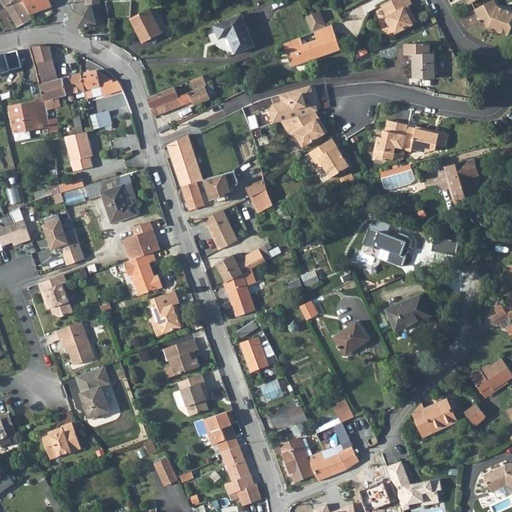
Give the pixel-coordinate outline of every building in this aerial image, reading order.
[(0,0),(17,28),(31,21),(29,16),(23,0),(0,0)] [(48,0),(23,0),(29,16),(51,7),(48,0)] [(99,0),(85,0),(85,7),(73,11),(78,29),(96,23),(91,6),(99,6),(99,0)] [(409,0),(391,0),(381,5),(387,17),(386,21),(388,26),(392,27),(395,33),(416,23),(411,13),(408,15),(404,8),(412,5),(409,0)] [(511,11),(497,7),(494,0),(475,10),(480,21),(483,19),(486,26),(489,25),(495,28),(497,31),(505,34),(508,33),(511,26),(510,23),(511,17),(511,11)] [(150,9),(131,18),(144,43),(163,33),(150,9)] [(314,31),(326,26),(318,10),(305,17),(312,32),(314,31)] [(241,14),(214,26),(219,39),(228,36),(235,53),(254,46),(241,14)] [(326,26),(314,31),(316,39),(334,33),(332,24),(326,26)] [(302,44),(300,37),(283,43),(291,67),(340,50),(334,33),(316,39),(302,44)] [(429,44),(405,45),(406,56),(413,56),(414,80),(435,79),(434,54),(429,54),(429,44)] [(49,46),(32,46),(36,58),(53,61),(49,46)] [(4,53),(0,54),(0,73),(10,70),(4,53)] [(53,61),(36,58),(43,85),(58,80),(53,61)] [(117,92),(113,81),(101,84),(97,71),(81,73),(85,91),(87,95),(99,92),(100,96),(117,92)] [(81,73),(64,78),(68,95),(85,91),(81,73)] [(178,97),(151,107),(154,117),(192,102),(194,106),(210,100),(205,86),(207,86),(203,76),(190,81),(194,91),(189,93),(182,95),(178,97)] [(43,85),(41,86),(45,100),(46,109),(59,107),(58,97),(68,95),(64,78),(58,80),(43,85)] [(271,111),(275,124),(281,122),(315,112),(320,110),(313,85),(282,95),(284,102),(282,105),(273,108),(271,111)] [(174,87),(149,98),(151,107),(178,97),(174,87)] [(46,109),(45,100),(11,106),(16,139),(31,136),(31,130),(49,126),(46,109)] [(108,110),(93,114),(96,129),(112,125),(108,110)] [(320,118),(315,112),(281,122),(289,134),(293,135),(295,134),(302,145),(306,146),(329,132),(324,124),(321,124),(320,124),(317,120),(320,118)] [(409,126),(409,124),(388,119),(386,130),(385,137),(383,137),(379,136),(375,155),(377,158),(384,160),(388,158),(394,159),(397,146),(404,148),(409,126)] [(404,148),(404,149),(412,150),(413,148),(426,151),(437,148),(438,144),(445,146),(447,145),(450,133),(440,130),(440,132),(431,130),(431,128),(417,125),(417,127),(409,126),(404,148)] [(170,127),(158,132),(160,138),(172,132),(170,127)] [(88,130),(78,133),(87,168),(94,166),(91,155),(95,154),(88,130)] [(78,133),(67,136),(75,171),(87,168),(78,133)] [(190,135),(177,141),(180,148),(193,144),(190,135)] [(350,166),(333,138),(310,153),(320,168),(324,165),(332,178),(350,166)] [(177,141),(170,145),(172,151),(180,148),(177,141)] [(180,148),(172,151),(174,158),(195,153),(193,144),(180,148)] [(195,153),(174,158),(183,187),(198,182),(204,180),(195,153)] [(476,158),(448,167),(457,199),(478,193),(473,176),(481,173),(476,158)] [(235,169),(205,180),(211,198),(216,196),(218,202),(231,198),(229,192),(234,190),(233,187),(237,185),(239,181),(235,169)] [(82,178),(60,183),(61,192),(77,188),(84,185),(82,178)] [(265,179),(247,188),(251,197),(268,190),(265,181),(265,179)] [(198,182),(183,187),(190,211),(205,206),(198,182)] [(123,185),(102,192),(112,223),(138,214),(135,203),(130,205),(123,185)] [(268,190),(251,197),(258,212),(274,205),(274,204),(268,190)] [(31,239),(20,208),(10,213),(14,222),(3,226),(0,224),(0,240),(2,246),(13,241),(14,245),(31,239)] [(224,210),(203,220),(207,228),(209,228),(221,251),(225,249),(225,248),(239,241),(224,210)] [(64,254),(68,264),(85,258),(74,228),(65,231),(58,214),(42,219),(53,248),(55,247),(57,252),(64,249),(66,254),(64,254)] [(130,259),(153,251),(160,249),(150,221),(132,227),(135,235),(138,242),(126,246),(130,259)] [(138,242),(135,235),(123,239),(126,246),(138,242)] [(219,267),(227,282),(252,269),(266,261),(259,249),(245,256),(236,254),(220,262),(219,267)] [(130,259),(124,261),(130,275),(132,274),(140,294),(163,287),(160,278),(156,279),(155,275),(150,262),(156,260),(153,251),(130,259)] [(227,282),(225,284),(228,291),(229,291),(238,316),(256,310),(248,287),(257,283),(252,269),(227,282)] [(67,282),(64,274),(51,278),(54,286),(42,290),(47,303),(50,302),(51,307),(54,314),(59,317),(73,312),(63,283),(67,282)] [(41,282),(39,282),(42,290),(54,286),(51,278),(41,282)] [(176,290),(153,298),(161,320),(156,322),(154,325),(157,332),(161,334),(185,326),(180,312),(177,310),(175,305),(178,304),(181,303),(176,290)] [(422,295),(387,309),(396,330),(430,315),(422,295)] [(109,303),(102,305),(104,313),(105,315),(112,312),(109,303)] [(503,322),(509,318),(508,316),(505,311),(504,310),(503,309),(502,309),(501,309),(499,309),(498,310),(498,311),(497,312),(497,313),(497,314),(498,315),(492,318),(497,326),(500,324),(504,330),(507,328),(503,322)] [(94,358),(82,321),(57,329),(60,339),(62,338),(65,347),(68,346),(69,351),(74,365),(94,358)] [(255,321),(238,330),(242,337),(259,328),(255,321)] [(362,323),(336,335),(347,357),(372,345),(362,323)] [(191,351),(195,350),(200,349),(195,337),(166,348),(170,359),(172,358),(174,364),(166,367),(169,376),(200,365),(197,356),(193,358),(191,351)] [(259,338),(242,344),(252,372),(270,366),(267,358),(275,355),(269,341),(261,344),(259,338)] [(511,374),(501,358),(489,366),(492,375),(506,371),(509,380),(511,377),(511,376),(511,375),(511,374)] [(469,376),(481,393),(490,387),(492,391),(507,381),(509,380),(506,371),(492,375),(489,366),(485,369),(486,371),(482,374),(479,369),(469,376)] [(82,393),(81,393),(84,402),(83,402),(86,410),(87,410),(90,418),(91,418),(94,420),(100,418),(102,414),(109,412),(101,387),(110,384),(105,367),(77,376),(82,393)] [(204,373),(180,381),(192,415),(209,409),(206,399),(208,399),(206,393),(208,392),(205,382),(207,381),(204,373)] [(490,387),(481,393),(484,399),(508,383),(507,381),(492,391),(490,387)] [(422,404),(413,413),(424,437),(457,422),(446,399),(424,408),(422,404)] [(477,404),(466,412),(474,426),(485,416),(477,404)] [(348,406),(336,412),(341,423),(353,416),(348,406)] [(289,411),(291,418),(304,413),(301,407),(289,411)] [(231,410),(205,420),(215,444),(218,443),(222,454),(240,447),(232,426),(236,424),(231,410)] [(341,423),(334,426),(342,443),(345,448),(352,446),(356,453),(379,442),(376,438),(363,412),(353,416),(341,423)] [(308,421),(304,413),(291,418),(294,426),(308,421)] [(0,446),(9,443),(7,436),(15,433),(8,415),(0,417),(0,419),(0,420),(0,446)] [(71,423),(61,427),(61,429),(62,432),(56,435),(50,432),(41,436),(51,459),(80,448),(71,423)] [(397,434),(386,449),(395,457),(396,456),(403,462),(412,456),(409,449),(404,442),(397,434)] [(149,439),(145,440),(151,454),(158,451),(152,437),(149,439)] [(300,438),(281,446),(295,482),(315,474),(308,457),(313,455),(305,438),(301,440),(300,438)] [(313,455),(308,457),(315,474),(318,481),(348,470),(359,460),(356,453),(352,446),(345,448),(342,443),(331,447),(327,439),(321,442),(325,450),(313,455)] [(240,447),(222,454),(232,480),(225,483),(229,493),(238,490),(255,484),(240,447)] [(169,457),(155,463),(159,472),(173,466),(169,457)] [(511,461),(483,473),(491,490),(506,483),(511,485),(511,487),(511,461)] [(401,462),(385,468),(402,511),(409,508),(408,504),(422,501),(422,505),(438,503),(436,490),(441,490),(439,480),(410,486),(401,462)] [(173,466),(159,472),(165,486),(179,480),(173,466)] [(0,499),(18,487),(16,483),(0,493),(0,499)] [(257,484),(255,484),(238,490),(242,504),(261,498),(257,485),(257,484)] [(64,511),(55,495),(48,499),(55,511),(64,511)]
